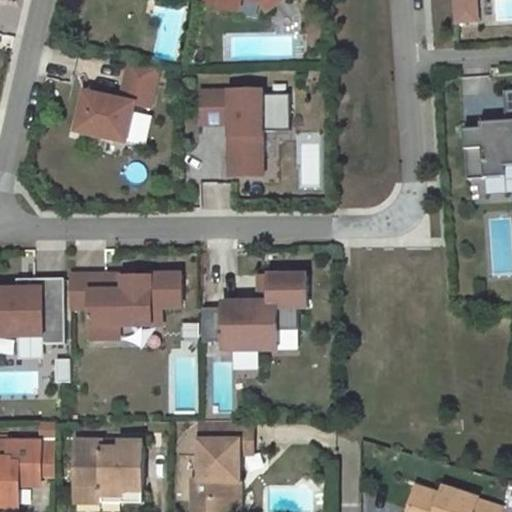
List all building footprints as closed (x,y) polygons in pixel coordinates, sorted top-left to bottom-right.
[(205,0),(205,4),(221,7),(221,9),(240,12),(242,0),(245,0),(260,3),(266,12),(284,0),(205,0)] [(471,6),(451,8),(452,23),(472,21),(471,6)] [(73,58),(56,55),(53,73),(70,76),(73,58)] [(150,108),(159,67),(130,60),(122,94),(121,100),(106,97),(85,92),(76,132),(127,143),(135,105),(150,108)] [(511,90),(502,92),(504,121),(479,123),(480,129),(463,130),(466,179),(503,177),(503,166),(511,165),(511,90)] [(121,100),(122,94),(107,91),(106,97),(121,100)] [(312,117),(312,96),(285,96),(285,91),(202,92),(202,126),(231,126),(239,126),(239,137),(231,137),(232,177),(285,177),(285,132),(297,132),(297,117),(312,117)] [(312,132),(312,117),(297,117),(297,132),(312,132)] [(299,328),(299,305),(308,305),(308,273),(259,273),(259,300),(252,300),(252,306),(243,306),(243,300),(223,300),(223,305),(224,323),(220,323),(220,339),(224,339),(224,348),(261,348),(260,340),(279,340),(278,328),(299,328)] [(182,310),(182,276),(151,277),(151,279),(136,279),(136,288),(125,288),(125,280),(125,277),(70,277),(70,279),(71,313),(92,312),(92,318),(91,318),(91,328),(92,328),(92,342),(119,342),(119,328),(159,328),(159,310),(163,310),(182,310)] [(136,288),(136,279),(125,280),(125,288),(136,288)] [(66,346),(65,281),(31,282),(32,292),(0,291),(0,335),(19,335),(19,339),(43,338),(43,347),(66,346)] [(224,323),(223,305),(203,306),(203,339),(220,339),(220,323),(224,323)] [(43,347),(43,338),(19,339),(19,356),(44,355),(43,347)] [(279,348),(279,340),(260,340),(261,348),(279,348)] [(71,385),(71,362),(57,362),(57,385),(71,385)] [(199,424),(198,480),(191,481),(190,511),(230,511),(231,482),(240,482),(240,474),(235,471),(235,462),(240,462),(241,456),(252,456),(253,423),(199,424)] [(76,444),(76,494),(106,494),(106,503),(125,503),(125,496),(141,496),(143,446),(121,445),(121,450),(105,450),(105,444),(76,444)] [(0,511),(17,511),(18,495),(39,495),(39,449),(0,449),(0,511)] [(55,495),(55,449),(39,449),(39,495),(55,495)] [(231,482),(230,511),(239,511),(240,482),(231,482)] [(495,511),(497,504),(473,497),(474,495),(437,486),(434,495),(412,489),(405,511),(495,511)] [(106,494),(76,494),(75,511),(140,511),(141,496),(125,496),(125,503),(106,503),(106,494)]
